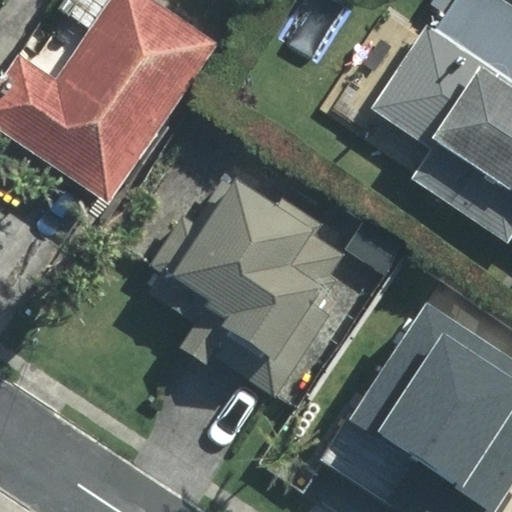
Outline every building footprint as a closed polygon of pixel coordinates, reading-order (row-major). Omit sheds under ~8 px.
[(0,107),(0,134),(113,210),(219,51),(141,0),(123,0),(63,92),(26,68),(0,107)] [(442,159),(423,186),(511,247),(511,5),(504,0),(435,0),(430,8),(452,21),(440,39),(434,36),(379,116),(442,159)] [(220,360),(279,400),(330,322),(321,316),(339,287),(332,282),(347,261),(243,192),(212,239),(189,224),(159,270),(166,275),(153,295),(205,329),(187,357),(211,373),(220,360)] [(400,245),(371,227),(358,249),(385,267),(400,245)] [(480,506),(511,458),(511,331),(505,327),(504,330),(478,313),(485,302),(462,286),(449,289),(438,307),(447,313),(432,335),(422,327),(358,425),(480,506)]
